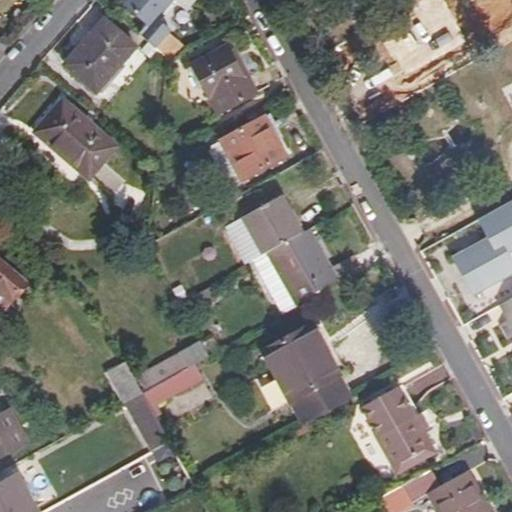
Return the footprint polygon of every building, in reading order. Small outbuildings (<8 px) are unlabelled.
[(147,27),(139,35),(152,46),(166,29),(154,18),(170,0),(126,0),(123,4),(147,27)] [(134,47),(104,20),(65,64),(95,91),(134,47)] [(245,76),(228,44),(194,64),(220,112),(257,92),(249,73),(245,76)] [(116,146),(65,101),(35,134),(87,180),(116,146)] [(268,112),(207,145),(229,184),(283,154),(276,139),(280,136),(268,112)] [(228,223),(249,262),(254,259),(302,232),(281,194),(228,223)] [(254,259),(285,314),(299,306),(297,303),(340,279),(333,267),(311,227),(302,232),(254,259)] [(342,282),(360,272),(352,256),(333,267),(340,279),(342,282)] [(0,312),(24,282),(0,260),(0,312)] [(511,295),(494,305),(502,318),(494,323),(502,337),(510,334),(511,337),(511,295)] [(294,398),(307,422),(353,396),(338,371),(340,370),(313,324),(266,350),(292,398),(294,398)] [(124,403),(127,402),(141,394),(123,361),(107,371),(124,403)] [(143,392),(151,405),(199,377),(193,365),(143,392)] [(363,407),(394,464),(432,444),(424,429),(416,416),(400,387),(363,407)] [(155,437),(165,432),(151,405),(143,392),(141,394),(127,402),(149,440),(155,437)] [(0,457),(27,442),(8,411),(0,415),(0,457)] [(423,412),(416,416),(424,429),(429,426),(423,412)] [(161,447),(171,441),(165,432),(155,437),(161,447)] [(185,490),(196,486),(171,441),(161,447),(185,490)] [(432,444),(394,464),(399,470),(435,450),(432,444)] [(429,469),(399,486),(409,501),(426,492),(437,511),(485,511),(488,510),(465,469),(438,485),(429,469)] [(0,485),(0,511),(37,511),(18,476),(0,485)]
